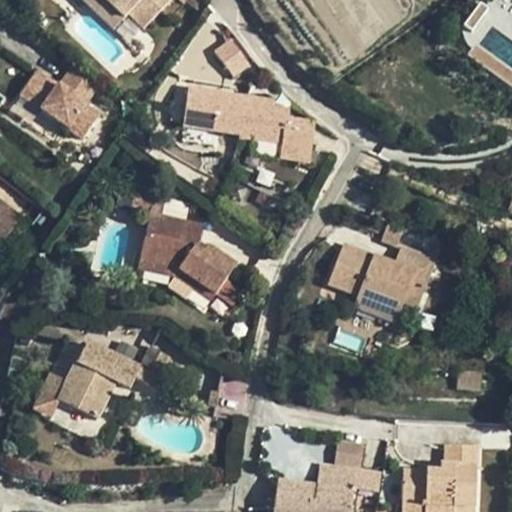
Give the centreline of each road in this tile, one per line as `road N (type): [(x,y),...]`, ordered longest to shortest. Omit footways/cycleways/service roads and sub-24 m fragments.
road 1 (residential): [(511,442),(272,413),(258,397),(279,283),(352,155),(347,134),(278,72),(226,0)]
road 2 (unknown): [(258,397),(242,509),(95,503),(0,486)]
road 3 (unknown): [(511,139),(468,153),(347,134)]
